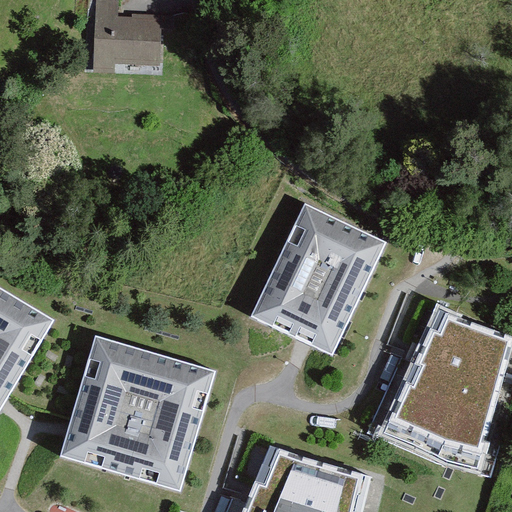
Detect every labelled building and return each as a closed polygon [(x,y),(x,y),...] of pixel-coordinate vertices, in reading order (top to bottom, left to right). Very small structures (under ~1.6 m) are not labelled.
[(118,4),(100,4),(98,71),(116,72),(117,63),(161,64),(162,30),(176,31),(176,20),(136,19),(136,23),(118,23),(118,4)] [(386,243),(306,207),(254,324),(304,346),(334,359),(386,243)] [(0,289),(0,416),(9,404),(55,323),(0,289)] [(511,342),(511,338),(439,313),(410,374),(384,436),(447,463),(477,472),(511,342)] [(216,374),(92,341),(68,431),(59,462),(184,495),(216,374)] [(364,511),(373,477),(271,447),(245,511),(364,511)]
